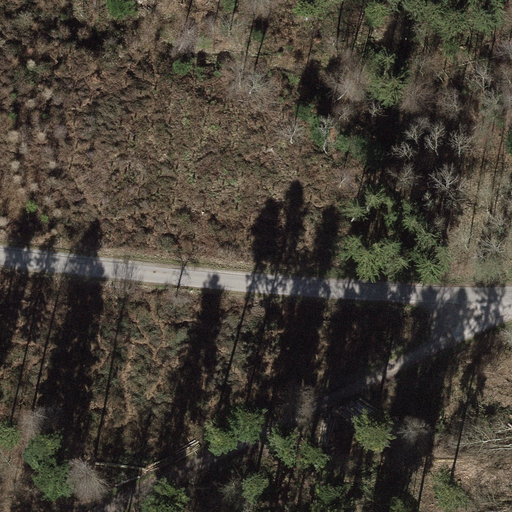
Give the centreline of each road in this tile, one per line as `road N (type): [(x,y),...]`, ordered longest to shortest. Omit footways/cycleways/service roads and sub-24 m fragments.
road 1 (unclassified): [(511,296),(191,279),(0,257)]
road 2 (track): [(511,310),(239,423),(91,511)]
